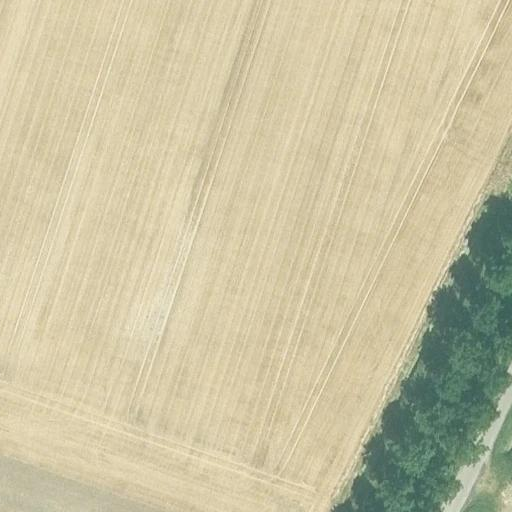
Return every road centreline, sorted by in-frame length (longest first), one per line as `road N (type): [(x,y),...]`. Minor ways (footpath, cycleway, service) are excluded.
road 1 (track): [(511,181),(353,511)]
road 2 (unclassified): [(450,511),(511,383)]
